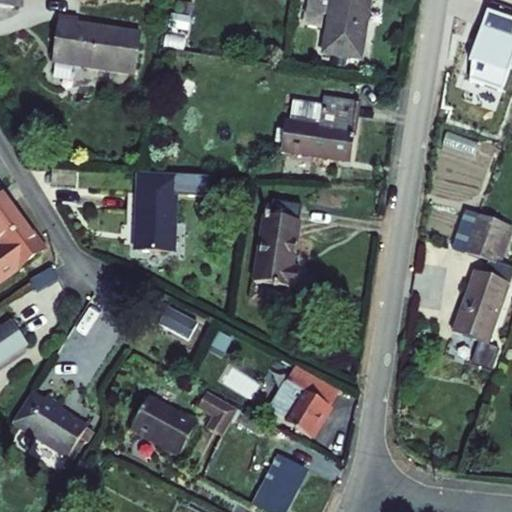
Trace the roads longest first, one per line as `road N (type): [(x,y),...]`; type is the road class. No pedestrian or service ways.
road 1 (residential): [(369,492),(375,394),(435,0)]
road 2 (residential): [(0,134),(85,270)]
road 3 (residential): [(511,503),(369,492)]
